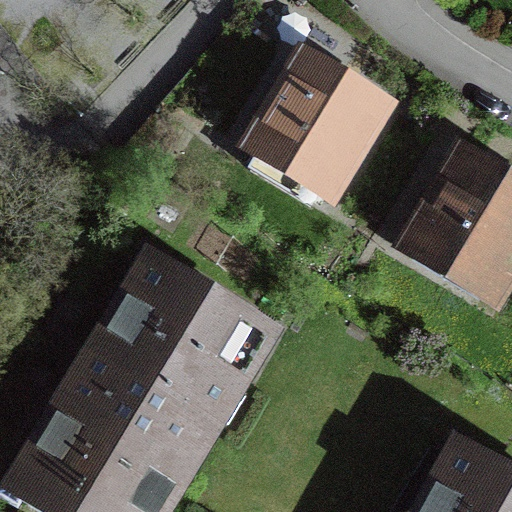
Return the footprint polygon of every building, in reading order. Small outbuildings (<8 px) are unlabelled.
[(380,111),(303,65),(253,146),(330,192),(380,111)] [(166,120),(140,162),(153,170),(179,128),(166,120)] [(511,269),(511,189),(460,159),(409,246),(496,297),(511,269)] [(274,330),(164,264),(143,300),(131,293),(31,459),(43,466),(22,500),(40,511),(163,511),(218,422),(207,415),(226,383),(237,390),(274,330)] [(511,511),(511,473),(471,451),(451,486),(440,480),(421,511),(511,511)]
